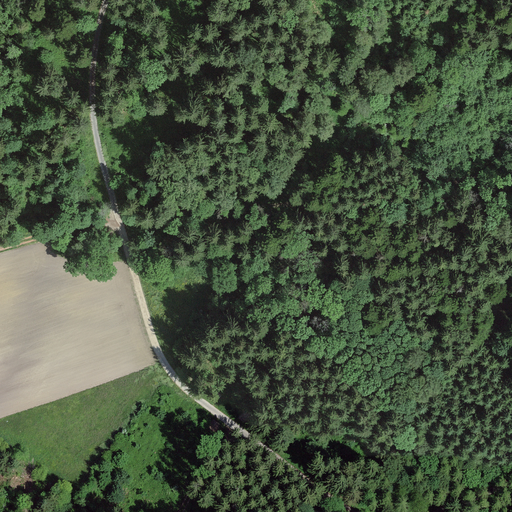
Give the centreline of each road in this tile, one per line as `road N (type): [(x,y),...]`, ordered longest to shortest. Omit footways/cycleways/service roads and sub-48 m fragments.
road 1 (track): [(356,511),(179,384),(163,357),(92,113),(93,55),(107,0)]
road 2 (track): [(0,249),(138,213),(362,203),(511,164)]
